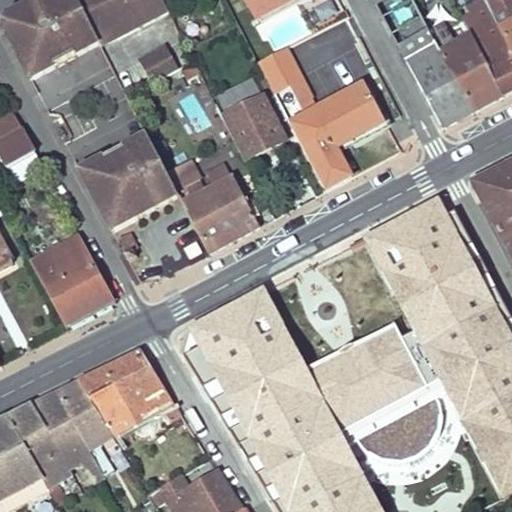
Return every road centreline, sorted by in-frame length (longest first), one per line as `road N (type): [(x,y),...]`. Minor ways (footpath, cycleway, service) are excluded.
road 1 (tertiary): [(144,325),(444,164)]
road 2 (residential): [(144,325),(0,59)]
road 3 (residential): [(144,325),(257,511)]
road 4 (residential): [(444,164),(358,0)]
road 5 (tertiary): [(0,398),(144,325)]
road 6 (residential): [(511,290),(444,164)]
